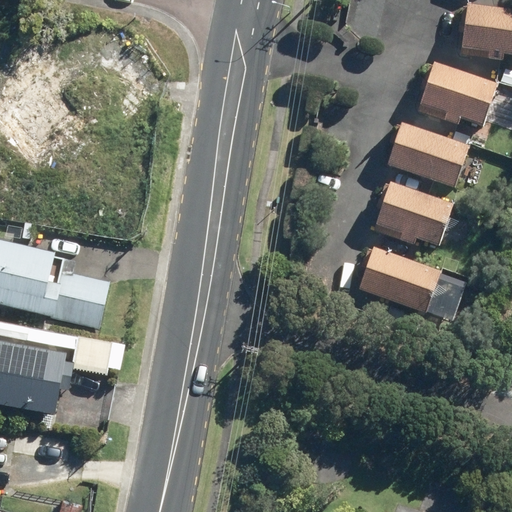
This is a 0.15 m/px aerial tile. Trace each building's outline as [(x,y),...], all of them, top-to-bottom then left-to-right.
[(511,12),(467,7),(462,53),(511,58),(511,12)] [(0,131),(37,171),(61,149),(70,159),(89,141),(80,131),(91,121),(63,91),(76,79),(62,63),(48,75),(27,52),(0,76),(0,131)] [(419,108),(423,109),(421,113),(459,125),(460,120),(486,128),(498,87),(432,66),(419,108)] [(469,147),(403,124),(389,166),(454,189),(469,147)] [(453,206),(391,184),(377,225),(438,247),(453,206)] [(44,229),(40,247),(76,253),(79,235),(44,229)] [(73,278),(77,263),(0,242),(0,303),(98,329),(109,287),(73,278)] [(441,274),(372,248),(357,288),(426,314),(441,274)] [(56,333),(0,322),(0,338),(53,349),(56,333)] [(74,364),(66,363),(67,357),(0,345),(0,406),(57,416),(61,392),(69,393),(73,370),(107,376),(109,368),(120,370),(124,346),(79,338),(74,364)]
